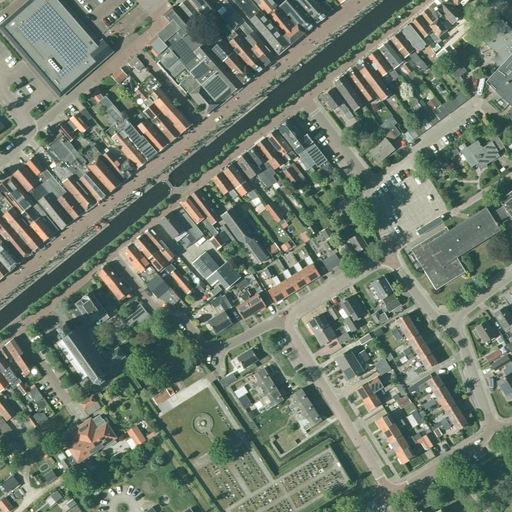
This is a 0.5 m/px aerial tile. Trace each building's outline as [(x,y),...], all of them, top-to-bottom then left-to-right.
[(57,0),(29,0),(0,26),(0,27),(60,97),(110,53),(101,42),(97,45),(57,0)] [(186,0),(185,0),(179,6),(190,20),(198,14),(186,0)] [(206,0),(187,0),(205,21),(216,12),(206,0)] [(254,5),(249,0),(231,0),(250,21),(263,37),(278,55),(289,46),(274,28),(254,5)] [(253,0),(290,45),(304,34),(296,24),(293,26),(285,17),(286,17),(275,4),(271,0),(253,0)] [(286,17),(290,13),(292,16),(291,16),(304,33),(315,24),(294,0),(288,0),(281,6),(277,3),(275,4),(286,17)] [(295,0),(317,23),(328,14),(332,10),(325,3),(322,2),(319,5),(314,0),(295,0)] [(426,22),(433,30),(438,37),(447,30),(441,23),(447,19),(452,24),(462,15),(452,6),(455,4),(451,0),(437,0),(428,8),(437,19),(436,20),(432,16),(426,22)] [(249,49),(264,66),(274,58),(227,2),(222,6),(227,11),(221,16),(224,20),(234,32),(241,26),(244,29),(242,30),(247,36),(243,40),(250,48),(249,49)] [(204,43),(192,29),(172,7),(162,16),(168,24),(156,35),(157,35),(217,104),(231,93),(231,94),(242,86),(204,43)] [(426,9),(420,14),(426,22),(432,16),(426,9)] [(423,39),(429,34),(432,38),(436,44),(440,41),(438,37),(433,30),(431,31),(419,15),(410,23),(423,39)] [(511,29),(499,17),(479,38),(496,55),(491,60),(499,67),(511,53),(511,29)] [(431,56),(435,53),(423,39),(410,23),(400,31),(418,53),(424,48),(431,56)] [(235,38),(228,44),(255,74),(264,67),(227,24),(225,27),(235,38)] [(419,68),(420,68),(422,71),(427,67),(422,60),(420,59),(416,54),(414,50),(398,32),(389,39),(404,57),(408,55),(415,64),(419,68)] [(152,52),(159,61),(156,63),(177,86),(178,86),(185,93),(187,91),(207,113),(217,105),(217,104),(157,35),(145,45),(152,52)] [(220,43),(212,50),(243,84),(253,76),(222,41),(223,41),(217,35),(215,37),(220,43)] [(391,65),(394,68),(402,62),(404,64),(403,66),(409,73),(413,70),(388,41),(378,49),(391,65)] [(394,80),(399,76),(394,68),(391,65),(389,67),(376,50),(366,58),(381,77),(388,72),(394,80)] [(511,53),(499,67),(485,82),(511,106),(511,105),(511,53)] [(133,67),(138,71),(144,66),(135,57),(127,64),(131,68),(133,67)] [(392,93),(365,58),(355,66),(381,101),(392,93)] [(381,101),(355,66),(345,73),(367,102),(373,97),(376,95),(381,101)] [(111,77),(118,84),(127,76),(120,69),(111,77)] [(139,87),(140,88),(180,134),(192,125),(170,100),(172,98),(168,94),(168,90),(165,90),(161,87),(162,83),(158,83),(151,75),(138,86),(139,87)] [(343,75),(333,82),(354,112),(364,104),(355,92),(343,75)] [(170,143),(180,134),(140,88),(139,87),(135,91),(148,106),(149,106),(150,107),(143,112),(151,121),(152,121),(156,125),(155,126),(170,143)] [(98,88),(91,95),(95,100),(102,107),(106,112),(116,123),(105,133),(116,145),(117,145),(137,169),(147,161),(157,154),(142,136),(141,137),(125,119),(113,105),(109,101),(103,93),(98,88)] [(338,106),(349,120),(353,116),(342,102),(343,102),(332,89),(322,96),(332,110),(338,106)] [(459,92),(465,101),(470,97),(463,89),(459,92)] [(460,104),(465,101),(459,92),(454,96),(460,104)] [(428,114),(431,112),(417,93),(413,96),(428,115),(428,114)] [(460,104),(454,96),(450,99),(456,107),(460,104)] [(426,103),(432,111),(439,105),(433,98),(426,103)] [(456,107),(450,99),(446,102),(451,108),(452,110),(456,107)] [(452,110),(451,108),(446,102),(441,105),(448,113),(452,110)] [(448,113),(441,105),(437,108),(443,117),(448,113)] [(91,117),(84,108),(78,113),(81,115),(79,117),(77,114),(71,120),(82,133),(91,126),(87,121),(91,117)] [(421,117),(426,113),(422,108),(418,111),(417,111),(412,115),(415,120),(420,116),(421,117)] [(439,120),(443,117),(437,108),(433,111),(439,120)] [(439,120),(433,111),(431,112),(428,114),(435,123),(439,120)] [(424,118),(425,118),(430,126),(435,123),(428,114),(428,115),(424,118)] [(278,128),(298,153),(300,152),(303,156),(299,159),(310,174),(314,171),(311,167),(315,164),(318,167),(327,160),(313,142),(307,134),(304,136),(289,118),(278,128)] [(392,118),(385,124),(388,129),(396,123),(392,118)] [(425,118),(424,118),(420,121),(426,129),(430,126),(425,118)] [(146,119),(138,126),(144,134),(144,133),(147,137),(146,138),(159,152),(169,145),(146,119)] [(357,121),(346,129),(350,134),(361,126),(357,121)] [(426,129),(420,121),(415,124),(421,132),(426,129)] [(60,132),(69,142),(75,136),(63,122),(56,127),(60,132)] [(415,124),(411,127),(417,136),(421,132),(415,124)] [(394,138),(400,134),(394,126),(388,131),(380,138),(382,141),(369,152),(378,163),(394,149),(389,143),(394,138)] [(411,127),(406,130),(413,139),(417,136),(411,127)] [(276,130),(267,137),(287,163),(291,159),(286,153),(291,149),(276,130)] [(84,164),(86,162),(81,156),(69,142),(60,132),(47,144),(50,147),(50,148),(64,164),(71,175),(96,204),(110,192),(84,164)] [(496,135),(490,139),(491,142),(482,148),(477,141),(461,151),(471,167),(478,162),(481,167),(499,156),(496,151),(504,147),(496,135)] [(269,165),(274,170),(284,162),(265,138),(255,146),(269,165)] [(81,156),(86,162),(84,164),(110,192),(121,183),(103,163),(106,161),(103,157),(93,146),(81,156)] [(255,146),(248,152),(272,185),(277,182),(272,176),(276,173),(269,165),(255,146)] [(96,204),(71,175),(64,164),(50,148),(45,152),(57,166),(52,170),(63,184),(86,211),(96,204)] [(103,157),(106,161),(123,181),(137,170),(128,160),(124,163),(120,158),(116,162),(108,152),(103,157)] [(265,184),(268,188),(272,185),(248,152),(236,161),(251,179),(257,175),(264,184),(265,184)] [(35,155),(25,165),(56,202),(57,201),(73,221),(83,213),(66,192),(66,193),(35,155)] [(434,161),(427,165),(431,170),(438,166),(434,161)] [(242,197),(247,192),(253,200),(257,197),(254,192),(252,188),(232,163),(222,171),(242,197)] [(288,167),(288,168),(295,176),(300,173),(293,163),(288,167)] [(26,166),(14,176),(60,231),(72,222),(26,166)] [(293,184),(298,180),(295,176),(288,168),(284,172),(293,184)] [(223,195),(228,191),(233,198),(237,195),(220,173),(212,179),(223,195)] [(30,226),(44,242),(59,230),(36,203),(34,201),(12,175),(5,181),(0,185),(0,191),(10,204),(20,215),(30,226)] [(198,189),(190,196),(180,203),(197,224),(203,219),(205,222),(205,225),(213,235),(214,236),(218,233),(212,225),(221,219),(198,189)] [(502,206),(511,217),(511,218),(511,190),(498,201),(502,206)] [(1,193),(0,194),(0,193),(0,202),(8,212),(3,216),(33,251),(43,243),(1,193)] [(243,201),(244,203),(240,205),(245,212),(249,209),(246,205),(249,203),(246,199),(243,201)] [(345,217),(354,209),(356,208),(351,201),(348,203),(345,199),(336,206),(345,217)] [(278,222),(280,225),(285,221),(283,218),(270,203),(265,207),(277,222),(278,222)] [(500,230),(497,226),(511,217),(502,206),(490,214),(486,207),(448,231),(446,227),(410,249),(417,261),(415,262),(420,270),(423,269),(435,290),(465,271),(456,258),(500,230)] [(253,236),(250,231),(232,207),(221,216),(239,241),(244,243),(259,263),(268,257),(253,236)] [(166,216),(159,222),(173,239),(185,229),(184,229),(186,228),(189,232),(196,240),(203,235),(193,222),(182,209),(174,216),(171,212),(166,216)] [(358,214),(354,209),(345,217),(349,222),(358,214)] [(0,232),(23,260),(32,253),(0,215),(0,232)] [(339,222),(343,227),(348,223),(344,218),(339,222)] [(305,229),(310,236),(317,231),(312,224),(305,229)] [(219,228),(231,243),(235,240),(223,225),(219,228)] [(151,227),(144,234),(160,252),(159,253),(168,262),(169,262),(176,255),(168,245),(167,245),(151,227)] [(321,231),(326,240),(333,236),(328,227),(321,231)] [(300,235),(305,242),(311,238),(306,231),(300,235)] [(218,233),(214,236),(209,240),(217,250),(226,243),(218,233)] [(341,242),(350,257),(367,246),(359,234),(350,240),(348,238),(341,242)] [(169,262),(168,262),(143,235),(133,243),(140,252),(142,251),(159,272),(159,271),(160,273),(164,270),(164,267),(188,293),(193,289),(169,262)] [(0,261),(9,272),(19,263),(0,240),(0,261)] [(340,258),(329,241),(323,245),(330,256),(322,262),(325,267),(328,271),(341,263),(338,259),(340,258)] [(287,242),(281,246),(284,251),(290,247),(287,242)] [(274,243),(266,249),(272,256),(279,251),(274,243)] [(122,252),(128,259),(138,272),(136,273),(157,298),(158,298),(172,305),(179,299),(170,288),(164,281),(164,282),(132,244),(122,252)] [(212,286),(218,280),(226,289),(240,277),(227,261),(219,268),(205,251),(192,263),(212,286)] [(309,266),(302,270),(301,271),(308,283),(319,276),(312,264),(313,263),(309,256),(305,259),(309,266)] [(320,259),(316,262),(322,272),(327,269),(325,267),(322,262),(320,259)] [(0,279),(9,272),(0,261),(0,279)] [(301,271),(302,270),(298,263),(294,265),(298,272),(291,277),(290,277),(298,289),(308,283),(301,271)] [(129,300),(134,296),(130,292),(107,264),(97,273),(119,301),(125,295),(129,300)] [(279,284),(287,296),(298,289),(290,277),(291,277),(287,270),(283,272),(287,279),(280,283),(279,284)] [(287,296),(279,284),(280,283),(276,276),(272,279),(276,286),(268,291),(276,303),(287,296)] [(396,299),(392,293),(393,292),(383,276),(371,284),(381,299),(382,299),(386,306),(385,306),(389,312),(400,305),(396,299)] [(245,279),(236,285),(239,289),(248,283),(245,279)] [(214,296),(221,290),(217,285),(210,292),(214,296)] [(250,295),(247,291),(242,294),(254,313),(265,306),(258,294),(249,299),(248,297),(250,295)] [(82,329),(98,318),(101,323),(109,318),(105,313),(106,312),(91,292),(83,298),(83,299),(76,304),(78,308),(73,312),(82,325),(80,327),(82,329)] [(221,297),(229,308),(234,305),(227,293),(221,297)] [(219,294),(208,301),(212,306),(222,300),(219,294)] [(254,313),(242,294),(238,297),(241,301),(243,300),(244,302),(236,307),(243,320),(254,313)] [(352,295),(340,303),(349,317),(344,320),(351,332),(360,326),(356,319),(364,314),(352,295)] [(122,318),(128,325),(129,327),(137,320),(141,326),(151,317),(140,304),(122,318)] [(225,312),(224,312),(220,306),(214,309),(218,316),(208,322),(215,334),(232,323),(225,312)] [(329,325),(325,318),(331,314),(335,319),(340,316),(333,306),(328,309),(328,310),(322,314),(322,313),(307,322),(314,334),(329,325)] [(504,331),(511,326),(511,317),(505,307),(493,314),(504,331)] [(376,311),(371,315),(378,326),(388,319),(384,312),(379,316),(376,311)] [(391,331),(394,336),(413,324),(406,314),(396,321),(400,328),(397,329),(396,328),(391,331)] [(475,328),(476,330),(473,331),(478,339),(480,337),(484,343),(498,334),(494,329),(492,330),(486,321),(475,328)] [(85,333),(82,329),(80,327),(80,325),(79,325),(79,326),(76,325),(76,323),(75,323),(75,325),(73,326),(72,326),(71,327),(73,328),(72,330),(72,329),(71,330),(67,324),(68,323),(67,323),(66,323),(65,322),(64,323),(65,324),(59,328),(58,327),(57,328),(58,329),(57,330),(58,331),(58,330),(61,333),(59,335),(58,337),(60,339),(61,339),(57,342),(55,341),(55,342),(57,343),(62,350),(61,351),(61,352),(62,351),(67,357),(66,358),(67,359),(68,358),(72,364),(71,365),(72,366),(73,366),(77,371),(76,372),(77,373),(78,372),(78,374),(80,378),(81,378),(82,379),(83,381),(84,381),(84,380),(87,380),(87,381),(88,381),(88,379),(90,379),(91,378),(94,382),(93,383),(95,384),(95,383),(99,384),(99,385),(101,385),(101,383),(104,381),(105,382),(106,381),(104,380),(106,374),(107,375),(121,365),(121,364),(127,360),(125,357),(126,357),(119,347),(104,357),(102,354),(101,355),(101,354),(100,355),(96,349),(97,348),(96,347),(95,348),(91,342),(92,341),(91,340),(90,341),(86,335),(87,334),(86,333),(85,333)] [(394,336),(396,340),(402,336),(401,335),(404,333),(408,340),(419,334),(413,324),(394,336)] [(342,326),(333,331),(329,325),(314,334),(321,345),(335,337),(340,344),(350,337),(347,332),(346,332),(342,326)] [(380,328),(373,332),(377,337),(383,333),(380,328)] [(368,333),(358,340),(361,345),(372,338),(368,333)] [(408,340),(412,347),(409,349),(408,347),(403,350),(406,355),(425,344),(419,334),(408,340)] [(24,376),(30,372),(27,369),(33,365),(15,338),(5,346),(24,372),(22,373),(24,376)] [(425,344),(406,355),(408,359),(414,356),(413,354),(416,352),(420,360),(431,353),(425,344)] [(4,347),(0,349),(0,351),(6,360),(10,356),(4,347)] [(251,349),(237,358),(231,362),(235,367),(240,364),(244,369),(258,360),(251,349)] [(366,354),(364,350),(357,354),(359,356),(355,358),(350,349),(335,359),(342,370),(366,354)] [(498,349),(485,357),(489,363),(501,355),(499,351),(498,349)] [(11,367),(0,352),(0,370),(13,389),(17,386),(24,395),(29,391),(11,367)] [(420,360),(424,366),(421,368),(420,367),(415,370),(418,374),(426,369),(426,370),(437,363),(431,353),(420,360)] [(363,363),(369,359),(366,354),(342,370),(345,375),(344,376),(343,377),(345,381),(347,381),(348,380),(349,381),(363,372),(358,363),(362,361),(363,363)] [(511,374),(511,373),(511,372),(511,363),(506,355),(491,365),(495,371),(504,365),(506,368),(503,370),(507,376),(498,382),(508,399),(511,396),(511,374)] [(383,358),(373,364),(376,369),(386,363),(383,358)] [(387,364),(377,370),(380,375),(390,369),(387,364)] [(270,379),(263,369),(254,374),(258,381),(251,385),(253,389),(260,385),(270,379)] [(0,373),(0,390),(1,391),(9,385),(0,373)] [(443,385),(437,375),(426,381),(418,387),(421,391),(426,388),(425,386),(428,384),(432,391),(443,385)] [(226,377),(220,381),(223,387),(230,383),(226,377)] [(382,387),(376,378),(368,383),(367,382),(356,389),(363,400),(381,388),(382,387)] [(267,396),(276,390),(270,379),(260,385),(264,392),(257,396),(260,400),(267,396)] [(393,382),(381,389),(384,393),(395,386),(401,396),(405,393),(397,380),(393,382)] [(449,395),(443,385),(432,391),(437,399),(434,400),(433,399),(427,402),(430,406),(449,395)] [(37,388),(29,394),(32,398),(39,393),(37,388)] [(384,393),(381,389),(381,388),(363,400),(369,411),(381,404),(375,395),(377,394),(379,396),(384,393)] [(152,398),(157,405),(170,396),(166,389),(152,398)] [(296,402),(289,406),(291,410),(298,406),(308,400),(301,389),(292,395),(296,402)] [(271,402),(264,407),(266,410),(273,406),(283,400),(276,390),(267,396),(271,402)] [(16,413),(15,413),(6,401),(6,400),(0,391),(0,411),(7,420),(11,417),(17,423),(21,420),(16,413)] [(396,401),(401,409),(411,403),(406,395),(396,401)] [(433,411),(438,407),(437,406),(440,404),(445,411),(455,404),(449,395),(430,406),(433,411)] [(89,415),(101,407),(97,401),(95,402),(92,396),(80,404),(83,410),(85,409),(89,415)] [(298,420),(305,416),(314,410),(308,400),(298,406),(302,412),(295,417),(298,420)] [(442,426),(461,414),(455,404),(445,411),(449,418),(446,420),(445,418),(440,422),(442,426)] [(305,416),(309,423),(302,427),(305,431),(312,427),(321,421),(314,410),(305,416)] [(411,414),(416,422),(421,419),(416,411),(411,414)] [(387,413),(375,420),(382,431),(401,420),(398,415),(394,418),(395,420),(393,422),(387,413)] [(26,418),(33,428),(38,424),(30,414),(26,418)] [(467,424),(461,414),(442,426),(445,430),(450,427),(449,425),(452,423),(457,430),(467,424)] [(91,421),(90,419),(81,426),(96,450),(104,445),(106,449),(116,442),(114,438),(115,438),(106,424),(105,424),(103,421),(103,422),(99,416),(91,421)] [(1,417),(0,418),(0,449),(10,443),(5,436),(3,437),(0,433),(0,431),(8,426),(1,417)] [(382,431),(389,442),(401,435),(396,426),(398,425),(399,427),(404,424),(401,420),(382,431)] [(126,431),(137,446),(146,440),(136,425),(126,431)] [(96,450),(81,426),(71,432),(72,433),(64,438),(68,444),(70,448),(69,448),(74,454),(67,459),(67,458),(61,462),(69,474),(75,471),(72,466),(78,461),(78,462),(96,450)] [(418,432),(412,436),(415,440),(421,436),(418,432)] [(428,433),(422,437),(429,448),(435,444),(428,433)] [(396,453),(415,441),(412,436),(407,439),(408,442),(406,443),(401,435),(389,442),(396,453)] [(413,449),(418,446),(415,441),(396,453),(402,464),(414,457),(409,448),(411,447),(413,449)] [(31,464),(14,475),(26,493),(43,482),(31,464)] [(43,476),(48,483),(56,477),(51,470),(43,476)] [(0,501),(0,502),(7,511),(13,507),(5,497),(0,501)]
